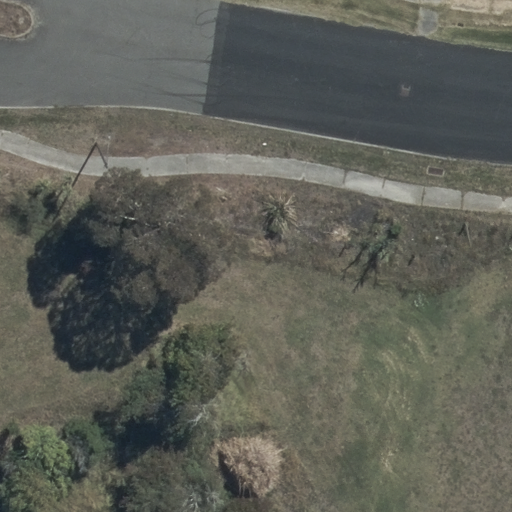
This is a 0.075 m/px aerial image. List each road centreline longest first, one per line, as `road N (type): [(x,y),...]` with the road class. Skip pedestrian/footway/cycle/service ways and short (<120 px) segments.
road 1 (residential): [(211,58),(436,101),(511,107)]
road 2 (residential): [(0,71),(211,58)]
road 3 (residential): [(211,58),(89,0)]
